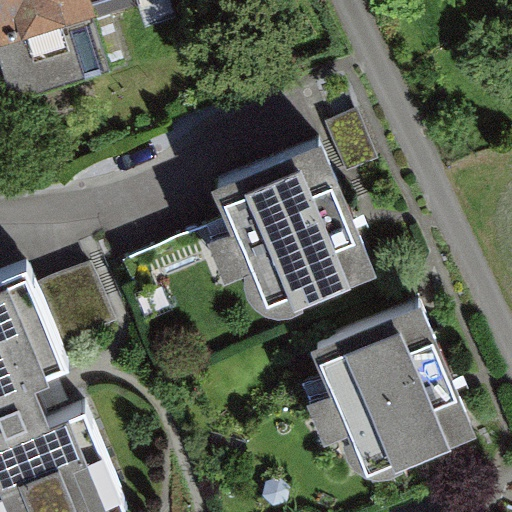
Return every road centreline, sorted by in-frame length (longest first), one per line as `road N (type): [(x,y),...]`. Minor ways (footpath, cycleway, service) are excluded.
road 1 (track): [(511,341),(353,0)]
road 2 (residential): [(0,233),(96,210),(194,165),(298,97)]
